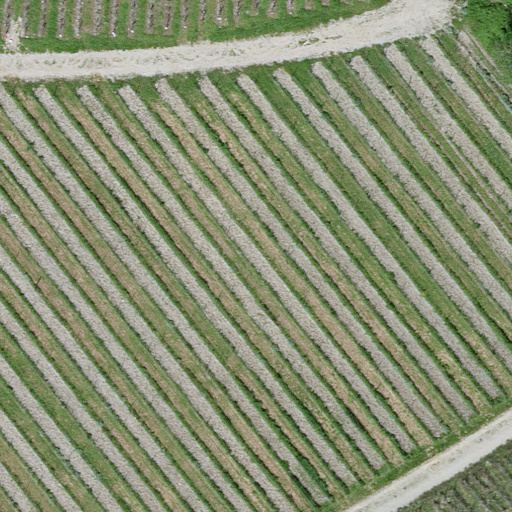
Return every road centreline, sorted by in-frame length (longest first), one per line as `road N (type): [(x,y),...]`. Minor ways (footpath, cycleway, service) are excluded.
road 1 (track): [(360,16),(171,71),(0,69)]
road 2 (track): [(341,511),(511,397)]
